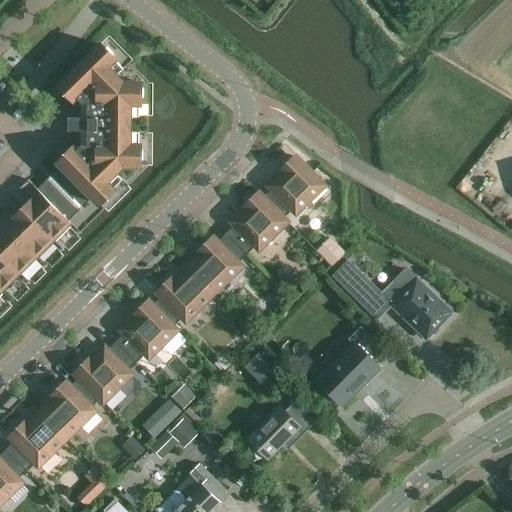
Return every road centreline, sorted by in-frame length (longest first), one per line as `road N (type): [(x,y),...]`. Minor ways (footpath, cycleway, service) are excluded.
road 1 (residential): [(126,0),(227,77),(239,90),(245,128),(233,150),(0,381)]
road 2 (residential): [(476,444),(446,407),(413,407),(309,511)]
